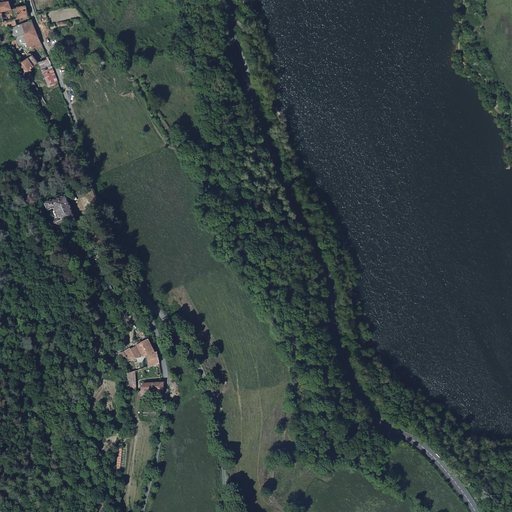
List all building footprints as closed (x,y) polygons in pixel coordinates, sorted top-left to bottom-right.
[(0,13),(2,13),(4,22),(5,28),(10,27),(17,25),(15,20),(28,16),(26,6),(18,7),(11,9),(10,2),(8,1),(5,1),(4,3),(4,4),(0,4),(0,13)] [(14,35),(15,38),(9,40),(8,45),(12,51),(28,45),(29,48),(31,49),(34,48),(42,45),(33,21),(10,29),(14,35)] [(30,56),(20,64),(26,75),(39,64),(34,55),(32,53),(31,53),(30,53),(29,54),(30,55),(30,56)] [(49,87),(58,84),(49,59),(39,62),(49,87)] [(75,221),(67,197),(52,202),(51,201),(45,203),(48,212),(54,210),(55,213),(54,213),(55,217),(57,216),(58,220),(52,222),(55,230),(61,227),(61,226),(75,221)] [(124,362),(127,373),(136,373),(139,372),(154,367),(160,365),(157,354),(154,354),(149,342),(136,347),(141,356),(129,361),(124,352),(119,355),(122,362),(124,362)] [(136,347),(124,352),(129,361),(141,356),(136,347)] [(127,373),(127,376),(127,387),(136,388),(136,373),(127,373)] [(147,396),(164,396),(164,384),(140,384),(139,393),(147,393),(147,396)]
